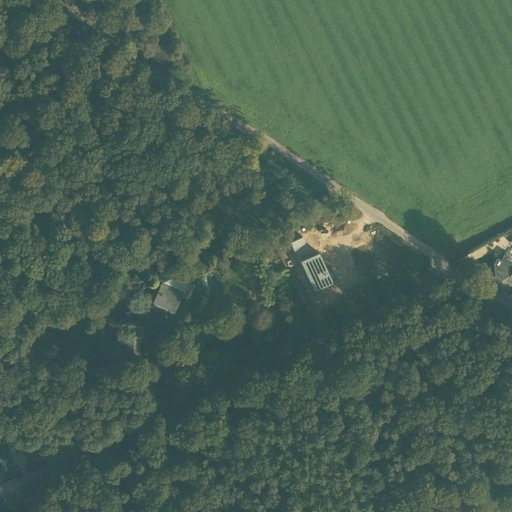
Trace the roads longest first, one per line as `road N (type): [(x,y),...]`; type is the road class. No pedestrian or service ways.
road 1 (unclassified): [(59,0),(480,288)]
road 2 (unclassified): [(422,292),(0,492)]
road 3 (track): [(0,240),(238,126)]
road 4 (unknown): [(10,343),(136,373),(177,404)]
